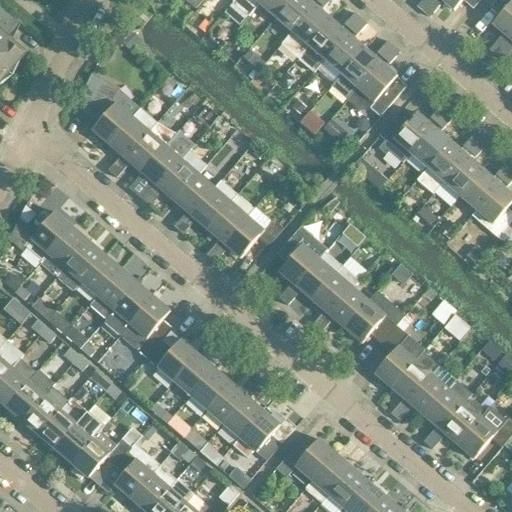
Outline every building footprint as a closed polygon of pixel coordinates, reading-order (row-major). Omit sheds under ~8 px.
[(235,0),(233,3),(249,17),(260,5),(264,0),(235,0)] [(264,0),(260,5),(276,19),(292,0),(264,0)] [(312,0),(310,2),(307,0),(292,0),(276,19),(293,33),(321,0),(312,0)] [(321,0),(293,33),(282,46),(298,60),(332,20),(321,11),(323,8),(325,9),(332,0),(321,0)] [(424,0),(418,7),(424,12),(435,0),(424,0)] [(435,0),(424,12),(431,18),(441,6),(440,5),(443,2),(454,12),(465,0),(474,8),(473,9),(473,10),(482,0),(435,0)] [(491,50),(497,56),(511,38),(511,0),(497,0),(492,7),(493,8),(494,6),(503,14),(493,26),(505,36),(502,39),(501,38),(491,50)] [(0,67),(11,77),(18,63),(15,62),(22,54),(10,44),(3,37),(16,22),(19,24),(21,26),(22,25),(0,5),(0,67)] [(343,30),(332,20),(298,60),(314,74),(325,61),(361,20),(355,14),(345,26),(346,27),(343,30)] [(206,20),(198,28),(205,34),(212,25),(206,20)] [(368,25),(361,20),(325,61),(342,75),(365,49),(353,39),(356,36),(357,37),(368,25)] [(131,33),(123,42),(132,50),(140,41),(131,33)] [(511,38),(497,56),(503,61),(511,50),(511,38)] [(348,102),(394,48),(388,42),(377,54),(379,55),(376,58),(365,49),(342,75),(331,88),(348,102)] [(370,109),(381,118),(407,87),(397,78),(398,77),(386,67),(389,64),(390,65),(400,53),(394,48),(348,102),(349,103),(359,111),(368,111),(370,109)] [(0,85),(11,77),(0,67),(0,85)] [(253,70),(248,76),(253,80),(257,74),(253,70)] [(120,89),(92,75),(75,110),(101,123),(93,132),(110,146),(133,119),(113,102),(120,89)] [(299,102),(293,108),(299,114),(305,107),(299,102)] [(448,114),(441,108),(431,120),(432,121),(429,124),(417,114),(407,125),(398,118),(399,116),(398,116),(380,137),(386,142),(379,149),(386,156),(389,153),(403,165),(411,155),(448,114)] [(133,119),(110,146),(122,157),(116,164),(124,171),(131,164),(126,160),(157,124),(141,110),(133,119)] [(428,169),(451,143),(440,133),(442,130),(443,130),(454,119),(448,114),(411,155),(428,169)] [(332,120),(323,130),(330,135),(338,126),(332,120)] [(157,124),(126,160),(131,164),(143,174),(176,135),(157,124)] [(157,200),(163,192),(159,189),(190,152),(196,145),(180,131),(176,135),(143,174),(155,185),(148,192),(157,200)] [(428,169),(417,181),(433,196),(444,183),(480,142),(474,136),(464,148),(465,149),(462,152),(451,143),(428,169)] [(486,147),(480,142),(444,183),(461,197),(484,171),(472,161),(475,158),(476,159),(486,147)] [(207,166),(190,152),(159,189),(163,192),(176,203),(207,166)] [(362,158),(353,168),(363,177),(372,167),(362,158)] [(116,164),(109,172),(118,179),(124,171),(116,164)] [(495,180),(484,171),(461,197),(477,211),(511,170),(511,168),(507,164),(496,176),(497,177),(495,180)] [(190,228),(196,221),(192,217),(215,189),(199,176),(207,167),(207,166),(176,203),(188,213),(181,221),(190,228)] [(511,183),(511,170),(477,211),(472,217),(499,239),(511,223),(511,215),(507,211),(511,204),(511,195),(505,189),(508,186),(509,187),(511,183)] [(215,189),(192,217),(196,221),(208,231),(238,197),(221,182),(215,189)] [(148,192),(142,200),(150,207),(157,200),(148,192)] [(238,197),(208,231),(220,241),(224,245),(248,218),(254,211),(238,197)] [(27,207),(21,219),(9,241),(23,252),(26,249),(42,263),(72,228),(56,213),(38,234),(28,225),(36,215),(27,207)] [(259,239),(269,248),(284,230),(274,221),(264,232),(248,218),(224,245),(241,259),(259,239)] [(308,220),(278,256),(288,264),(280,273),(293,284),(297,288),(326,253),(327,253),(335,243),(308,220)] [(181,221),(175,228),(183,236),(190,228),(181,221)] [(511,223),(499,239),(509,248),(511,244),(511,223)] [(57,279),(58,278),(89,242),(72,228),(42,263),(40,265),(57,279)] [(58,278),(57,279),(73,293),(82,283),(105,256),(89,242),(58,278)] [(476,248),(468,257),(475,264),(483,255),(482,254),(476,249),(476,248)] [(214,249),(207,256),(216,264),(222,256),(214,249)] [(326,253),(297,288),(313,302),(343,267),(326,253)] [(82,283),(98,297),(122,270),(105,256),(82,283)] [(343,267),(313,302),(325,312),(330,316),(353,289),(359,282),(343,267)] [(98,297),(90,307),(106,321),(138,284),(122,270),(98,297)] [(105,323),(121,337),(154,298),(138,284),(106,321),(105,323)] [(21,288),(16,294),(25,302),(30,296),(21,288)] [(334,320),(346,330),(369,303),(353,289),(330,316),(325,312),(319,320),(328,327),(334,320)] [(280,299),(288,307),(295,299),(286,291),(280,299)] [(378,293),(369,303),(346,330),(363,345),(371,335),(382,345),(398,327),(406,318),(378,293)] [(121,337),(148,360),(173,331),(163,322),(171,313),(154,298),(121,337)] [(40,299),(32,308),(49,322),(57,313),(40,299)] [(7,310),(24,323),(31,313),(14,301),(7,310)] [(49,322),(65,336),(73,327),(57,313),(49,322)] [(319,320),(312,327),(321,335),(328,327),(319,320)] [(32,329),(41,336),(47,329),(38,321),(32,329)] [(65,336),(81,350),(89,341),(73,327),(65,336)] [(425,351),(398,327),(382,345),(393,355),(376,375),(392,389),(425,351)] [(56,337),(47,329),(41,336),(50,344),(56,337)] [(172,333),(148,360),(175,383),(198,356),(172,333)] [(89,341),(81,350),(90,358),(96,352),(86,344),(89,341)] [(490,343),(482,352),(494,362),(502,353),(490,343)] [(6,344),(0,350),(0,383),(21,360),(22,358),(6,344)] [(64,357),(73,365),(80,357),(71,349),(64,357)] [(426,352),(425,351),(392,389),(404,400),(409,403),(440,367),(425,354),(426,352)] [(175,383),(191,397),(215,370),(198,356),(175,383)] [(511,360),(507,356),(498,366),(511,377),(511,360)] [(89,365),(80,357),(73,365),(83,373),(89,365)] [(21,360),(0,383),(0,403),(7,409),(29,383),(37,374),(21,360)] [(413,407),(425,418),(457,381),(440,367),(409,403),(404,400),(398,407),(407,415),(413,407)] [(191,397),(208,411),(231,384),(215,370),(191,397)] [(37,374),(7,409),(23,423),(54,387),(56,385),(39,371),(37,374)] [(97,385),(106,393),(113,385),(104,377),(97,385)] [(440,443),(446,436),(442,432),(465,404),(473,395),(457,381),(425,418),(437,428),(431,435),(440,443)] [(208,411),(224,425),(248,398),(231,384),(208,411)] [(122,393),(113,385),(106,393),(115,401),(122,393)] [(54,388),(23,423),(40,437),(62,412),(70,402),(54,388)] [(264,412),(248,398),(224,425),(240,440),(264,412)] [(70,402),(62,412),(40,437),(56,451),(88,413),(72,399),(70,402)] [(465,404),(442,432),(446,436),(458,446),(481,419),(479,417),(482,413),(482,408),(475,402),(469,402),(466,406),(465,404)] [(157,404),(151,410),(168,424),(173,418),(157,404)] [(398,407),(391,415),(400,422),(407,415),(398,407)] [(481,419),(458,446),(475,460),(492,440),(502,449),(511,437),(511,425),(507,422),(491,408),(481,419)] [(240,440),(234,447),(248,460),(255,452),(267,463),(283,444),(297,429),(286,420),(285,422),(275,414),(271,418),(264,412),(240,440)] [(105,428),(88,413),(56,451),(72,465),(101,432),(105,428)] [(173,418),(168,424),(184,438),(191,430),(175,416),(173,418)] [(75,468),(72,473),(81,481),(85,476),(89,480),(106,460),(115,468),(132,448),(122,440),(117,446),(101,432),(72,465),(75,468)] [(198,435),(190,444),(200,453),(208,444),(198,435)] [(431,435),(424,443),(433,451),(440,443),(431,435)] [(296,468),(313,482),(336,455),(319,440),(302,461),(292,452),(276,470),(286,479),(296,468)] [(181,444),(172,454),(182,463),(185,460),(191,466),(197,458),(181,444)] [(208,444),(200,453),(217,467),(223,460),(208,444)] [(115,486),(132,501),(161,467),(136,445),(132,449),(132,448),(115,468),(124,476),(115,486)] [(313,482),(306,490),(322,504),(329,496),(353,469),(336,455),(313,482)] [(207,466),(197,458),(191,466),(200,474),(207,466)] [(161,467),(132,501),(144,511),(150,511),(170,489),(177,481),(161,467)] [(329,496),(345,511),(369,483),(353,469),(329,496)] [(170,489),(150,511),(179,511),(187,503),(194,495),(178,481),(177,481),(170,489)] [(372,511),(385,497),(369,483),(345,511),(347,511),(372,511)] [(219,499),(229,507),(240,495),(230,486),(219,499)] [(401,511),(402,511),(385,497),(372,511),(401,511)] [(196,511),(187,503),(179,511),(196,511)]
